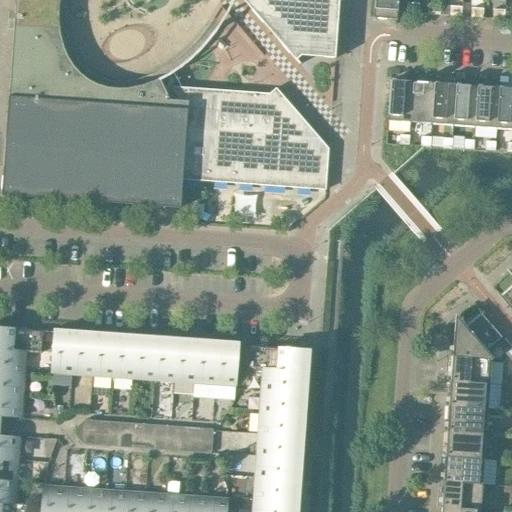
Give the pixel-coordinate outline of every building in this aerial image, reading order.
[(0,0),(0,139),(5,139),(1,196),(34,198),(43,199),(92,203),(102,203),(151,207),(176,209),(177,209),(178,209),(179,209),(180,197),(181,180),(188,89),(180,88),(173,73),(172,72),(167,75),(155,81),(141,87),(126,90),(116,90),(106,89),(97,86),(87,81),(79,75),(73,67),(67,59),(63,50),(59,35),(58,21),(58,6),(59,0),(0,0)] [(241,0),(298,65),(299,65),(296,61),(300,57),(334,59),(338,0),(241,0)] [(397,0),(373,0),(372,19),(396,20),(397,0)] [(417,14),(418,5),(406,4),(405,13),(417,14)] [(439,16),(439,6),(428,5),(427,15),(439,16)] [(460,17),(461,8),(449,7),(449,16),(460,17)] [(482,19),(482,9),(471,8),(470,18),(482,19)] [(503,20),(504,11),(492,10),(492,19),(503,20)] [(409,123),(412,82),(389,81),(386,122),(409,123)] [(431,125),(434,84),(412,82),(409,123),(431,125)] [(452,126),(455,86),(434,84),(431,125),(452,126)] [(474,128),(477,87),(455,86),(452,126),(474,128)] [(495,129),(498,89),(477,87),(474,128),(495,129)] [(181,180),(325,191),(328,149),(304,122),(294,121),(295,113),(296,113),(275,89),(268,94),(188,89),(181,180)] [(511,130),(511,89),(498,89),(495,129),(511,130)] [(408,145),(408,136),(399,136),(398,145),(408,145)] [(429,147),(430,138),(420,137),(420,146),(429,147)] [(451,149),(451,139),(442,139),(441,148),(451,149)] [(472,150),(473,141),(463,140),(463,150),(472,150)] [(494,152),(495,142),(485,142),(484,151),(494,152)] [(511,271),(506,271),(511,278),(511,284),(500,295),(499,294),(498,295),(511,311),(511,271)] [(503,340),(504,339),(480,311),(479,312),(480,314),(464,327),(454,315),(453,337),(451,357),(492,360),(492,359),(486,352),(502,338),(503,340)] [(7,326),(7,329),(0,328),(0,351),(26,353),(40,354),(42,333),(48,333),(48,332),(7,329),(7,326)] [(54,330),(54,332),(53,332),(50,374),(71,375),(74,334),(54,332),(54,330)] [(75,331),(74,331),(74,334),(71,375),(91,377),(94,335),(75,334),(75,331)] [(95,333),(95,335),(94,335),(91,377),(112,378),(115,337),(95,335),(95,333)] [(115,334),(115,337),(112,378),(132,380),(135,338),(115,337),(115,334)] [(135,336),(135,338),(132,380),(153,381),(156,340),(136,338),(136,336),(135,336)] [(156,337),(156,340),(153,381),(173,383),(176,341),(156,340),(156,337)] [(176,339),(176,341),(173,383),(193,384),(196,342),(176,341),(177,339),(176,339)] [(197,342),(197,340),(196,340),(196,342),(193,384),(214,385),(217,344),(197,342)] [(217,344),(217,342),(217,341),(217,344),(214,385),(235,387),(238,345),(217,344)] [(511,362),(511,348),(509,345),(509,346),(503,352),(511,362)] [(247,369),(261,370),(306,373),(307,350),(284,349),(284,346),(283,349),(243,346),(243,347),(249,347),(247,369)] [(26,353),(0,351),(0,372),(24,374),(26,353)] [(492,360),(451,357),(450,357),(451,357),(450,382),(489,385),(490,360),(491,361),(492,360)] [(308,373),(306,373),(261,370),(260,391),(304,394),(306,373),(308,374),(308,373)] [(0,394),(23,396),(24,374),(0,372),(0,394)] [(489,385),(450,382),(448,382),(450,382),(448,407),(487,410),(489,385)] [(306,395),(304,394),(260,391),(258,413),(303,416),(304,395),(306,395)] [(0,416),(21,418),(20,421),(21,421),(23,396),(0,394),(0,416)] [(487,410),(448,407),(446,407),(448,407),(446,432),(485,435),(487,410)] [(305,416),(303,416),(258,413),(257,434),(301,438),(302,417),(305,417),(305,416)] [(87,433),(88,421),(84,421),(73,430),(73,432),(87,433)] [(108,435),(109,422),(88,421),(87,433),(108,435)] [(128,436),(129,424),(109,422),(108,435),(128,436)] [(148,438),(149,425),(129,424),(128,436),(148,438)] [(169,439),(170,427),(149,425),(148,438),(169,439)] [(189,440),(190,428),(170,427),(169,439),(189,440)] [(211,442),(212,429),(190,428),(189,440),(210,442),(211,442)] [(87,445),(87,433),(73,432),(73,434),(82,445),(87,445)] [(485,435),(446,432),(444,432),(446,433),(444,457),(483,460),(485,435)] [(107,447),(108,435),(87,433),(87,445),(107,447)] [(303,438),(301,438),(257,434),(255,456),(299,459),(301,438),(303,438)] [(127,448),(128,436),(108,435),(107,447),(127,448)] [(19,438),(0,437),(0,459),(18,461),(20,436),(19,436),(19,438)] [(148,450),(148,438),(128,436),(127,448),(148,450)] [(168,451),(169,439),(148,438),(148,450),(168,451)] [(188,453),(189,440),(169,439),(168,451),(188,453)] [(211,442),(210,442),(189,440),(188,453),(211,454),(211,442)] [(302,459),(299,459),(255,456),(254,477),(298,481),(299,460),(302,460),(302,459)] [(481,485),(483,460),(444,457),(444,458),(443,457),(443,458),(444,458),(442,483),(481,485)] [(0,480),(17,482),(18,461),(0,459),(0,480)] [(300,481),(298,481),(254,477),(252,499),(296,502),(298,481),(300,481)] [(0,502),(15,504),(17,482),(0,480),(0,502)] [(480,511),(481,485),(442,483),(441,483),(442,483),(441,508),(480,511)] [(61,511),(63,488),(42,487),(39,511),(61,511)] [(81,511),(83,489),(63,488),(61,511),(81,511)] [(102,511),(104,491),(83,489),(81,511),(102,511)] [(122,511),(124,492),(104,491),(102,511),(122,511)] [(143,511),(144,494),(124,492),(122,511),(143,511)] [(163,511),(165,495),(144,494),(143,511),(163,511)] [(184,511),(185,497),(165,495),(163,511),(184,511)] [(204,511),(206,498),(185,497),(184,511),(204,511)] [(206,498),(204,511),(225,511),(227,500),(206,498)] [(299,502),(296,502),(252,499),(251,511),(295,511),(296,503),(299,503),(299,502)] [(15,504),(0,502),(0,511),(29,511),(30,505),(15,504)]
